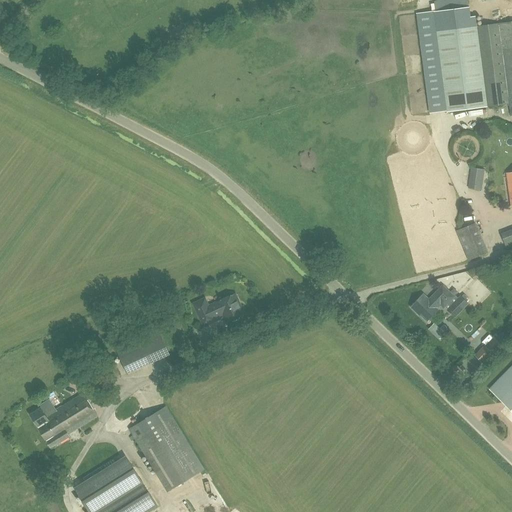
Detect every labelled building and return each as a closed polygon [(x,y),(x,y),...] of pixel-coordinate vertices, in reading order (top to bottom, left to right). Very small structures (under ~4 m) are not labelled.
[(468,6),(467,0),(440,0),(434,1),(435,11),(438,31),(477,26),(476,16),(471,16),(469,6),(468,6)] [(432,114),(448,111),(438,31),(435,11),(418,13),(432,114)] [(511,21),(499,23),(505,70),(511,69),(511,21)] [(499,23),(478,26),(489,106),(509,103),(505,70),(499,23)] [(478,26),(478,25),(477,26),(438,31),(448,111),(489,106),(478,26)] [(187,27),(165,40),(170,49),(192,37),(187,27)] [(484,169),(472,167),(469,187),(481,189),(484,169)] [(511,222),(502,227),(504,232),(511,228),(511,222)] [(457,231),(469,260),(488,252),(475,223),(457,231)] [(511,229),(502,233),(506,247),(511,244),(511,229)] [(444,307),(455,296),(443,285),(431,297),(432,298),(430,300),(424,294),(412,306),(418,312),(427,320),(438,309),(437,308),(441,303),(444,307)] [(208,306),(205,298),(194,303),(200,316),(209,312),(211,313),(213,318),(223,313),(227,321),(231,319),(234,320),(239,318),(240,315),(244,313),(235,294),(208,306)] [(469,303),(468,302),(460,295),(447,309),(455,317),(469,303)] [(177,312),(184,310),(182,304),(174,306),(177,312)] [(440,328),(434,334),(440,339),(445,333),(440,328)] [(170,353),(159,330),(117,349),(128,373),(170,353)] [(475,355),(485,365),(504,346),(496,338),(487,347),(485,345),(475,355)] [(91,369),(97,378),(118,367),(112,357),(91,369)] [(511,411),(511,364),(489,389),(511,411)] [(78,386),(85,382),(79,370),(72,374),(78,386)] [(83,392),(56,409),(54,410),(68,433),(97,415),(83,392)] [(39,408),(30,414),(51,448),(69,436),(68,434),(68,433),(54,410),(56,409),(49,399),(38,406),(39,408)] [(166,406),(129,429),(167,491),(204,469),(166,406)] [(89,510),(140,477),(127,457),(75,490),(89,510)] [(148,511),(158,506),(140,477),(89,510),(89,511),(148,511)]
